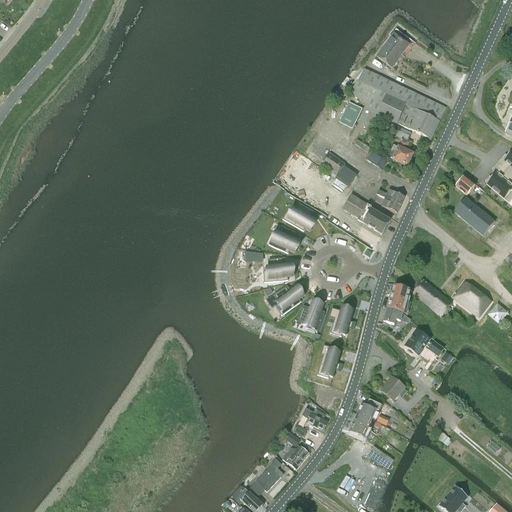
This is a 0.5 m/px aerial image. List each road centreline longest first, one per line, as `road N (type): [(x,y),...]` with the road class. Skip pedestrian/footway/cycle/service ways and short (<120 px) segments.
road 1 (tertiary): [(506,0),(393,247),(344,411),(273,511)]
road 2 (tertiary): [(0,113),(86,0)]
